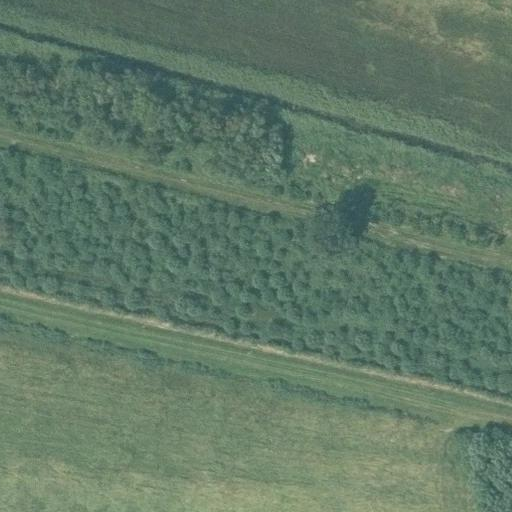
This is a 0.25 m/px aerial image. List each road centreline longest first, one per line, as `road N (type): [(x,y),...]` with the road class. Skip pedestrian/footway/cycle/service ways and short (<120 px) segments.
road 1 (track): [(0,130),(511,262)]
road 2 (track): [(0,310),(511,424)]
